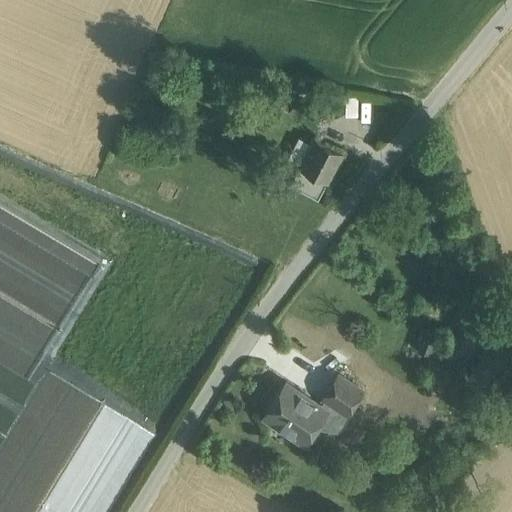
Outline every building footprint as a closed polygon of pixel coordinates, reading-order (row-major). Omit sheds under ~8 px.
[(297,96),(279,87),(272,101),(289,110),(297,96)] [(360,114),(360,94),(348,94),(348,114),(360,114)] [(329,113),(297,96),(289,110),(321,127),(329,113)] [(342,152),(314,137),(299,166),(327,180),(342,152)] [(318,198),(327,180),(299,166),(290,183),(318,198)] [(489,351),(467,378),(486,394),(508,367),(489,351)] [(362,389),(338,373),(322,398),(347,414),(362,389)] [(326,408),(286,382),(264,415),(304,442),(326,408)]
